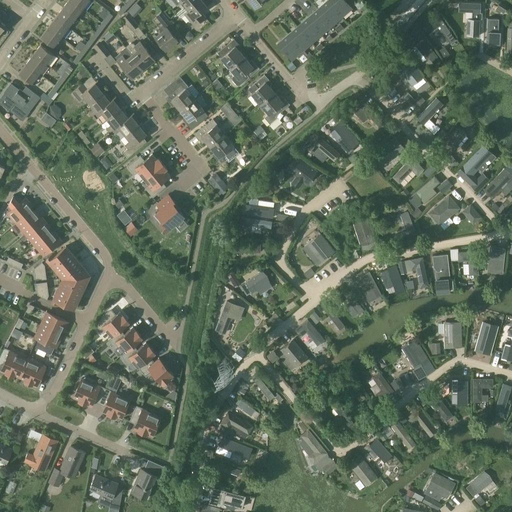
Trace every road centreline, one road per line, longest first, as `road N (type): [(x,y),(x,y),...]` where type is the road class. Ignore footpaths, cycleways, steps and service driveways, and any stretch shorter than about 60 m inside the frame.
road 1 (residential): [(106,279),(105,254),(0,131)]
road 2 (residential): [(31,410),(57,386),(106,279)]
road 3 (residential): [(356,77),(319,102),(308,100),(250,32)]
road 4 (residential): [(140,94),(235,15)]
